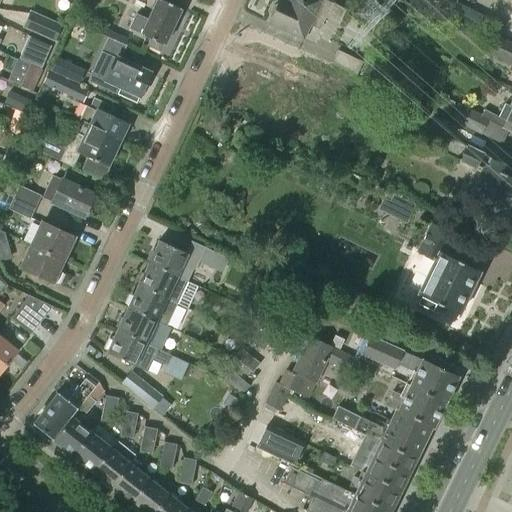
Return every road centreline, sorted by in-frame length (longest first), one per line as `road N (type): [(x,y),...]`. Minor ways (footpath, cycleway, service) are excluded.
road 1 (residential): [(0,431),(79,324),(230,0)]
road 2 (tertiary): [(450,511),(511,383)]
